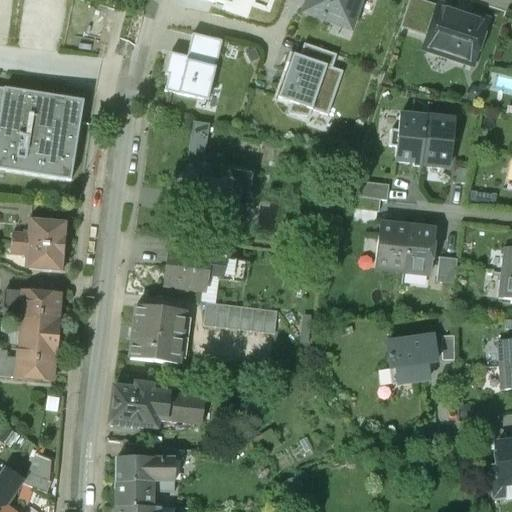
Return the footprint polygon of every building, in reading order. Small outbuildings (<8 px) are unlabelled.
[(334,26),(335,24),(349,28),(358,0),(308,0),(304,13),(325,20),(334,26)] [(436,10),(408,1),(401,25),(424,32),(427,37),(436,10)] [(487,22),(437,6),(436,10),(427,37),(423,48),(472,65),(487,22)] [(186,58),(169,54),(164,75),(168,76),(164,92),(207,102),(221,42),(192,35),(186,58)] [(299,58),(331,69),(336,56),(303,45),(299,58)] [(331,69),(299,58),(292,56),(277,99),(290,104),(287,114),(309,119),(311,111),(327,116),(343,72),(331,69)] [(83,102),(0,88),(0,170),(70,182),(83,102)] [(426,118),(399,115),(397,131),(390,131),(388,147),(395,148),(394,163),(413,165),(413,167),(420,168),(420,166),(426,118)] [(452,121),(426,118),(420,166),(447,169),(452,121)] [(194,153),(211,155),(213,122),(197,121),(194,153)] [(241,187),(207,181),(203,184),(200,198),(203,202),(200,219),(234,225),(241,187)] [(388,186),(358,183),(356,199),(379,201),(386,202),(388,186)] [(356,199),(355,199),(354,211),(378,213),(379,201),(356,199)] [(65,223),(30,220),(28,234),(12,233),(11,243),(63,247),(65,223)] [(407,229),(379,226),(374,269),(402,273),(407,229)] [(433,232),(407,229),(402,273),(428,276),(433,232)] [(193,242),(169,239),(168,251),(192,254),(193,242)] [(63,247),(11,243),(10,253),(27,254),(26,268),(61,271),(63,247)] [(511,249),(503,249),(500,274),(511,275),(511,249)] [(192,254),(168,251),(163,287),(201,292),(203,276),(216,278),(216,281),(242,285),(245,261),(192,254)] [(456,260),(438,259),(436,282),(454,285),(455,269),(456,260)] [(511,275),(500,274),(497,299),(511,300),(511,275)] [(60,296),(5,289),(2,317),(9,318),(9,312),(20,313),(19,319),(22,320),(38,322),(39,313),(58,315),(60,296)] [(276,313),(205,304),(202,329),(273,337),(276,313)] [(184,314),(135,308),(129,360),(177,366),(184,314)] [(58,315),(39,313),(38,322),(22,320),(18,351),(37,353),(36,360),(53,361),(56,362),(61,316),(57,316),(58,315)] [(453,337),(441,338),(441,362),(453,361),(453,337)] [(432,338),(385,345),(389,370),(395,370),(397,385),(428,381),(425,365),(435,364),(432,338)] [(511,341),(497,342),(498,368),(511,367),(511,341)] [(18,351),(16,350),(15,359),(5,358),(6,352),(0,351),(0,375),(51,381),(53,361),(36,360),(37,353),(18,351)] [(511,367),(498,368),(500,391),(511,390),(511,367)] [(151,386),(134,384),(133,390),(113,387),(108,423),(155,431),(157,422),(164,423),(168,396),(150,393),(151,386)] [(202,401),(168,396),(164,423),(198,428),(202,401)] [(262,439),(255,443),(261,454),(268,450),(262,439)] [(511,442),(495,445),(498,465),(501,486),(502,486),(511,484),(511,442)] [(172,450),(143,446),(142,458),(152,458),(153,460),(171,460),(172,450)] [(50,461),(35,455),(22,486),(45,496),(51,483),(48,482),(50,461)] [(142,458),(116,458),(116,484),(152,484),(153,460),(152,458),(142,458)] [(171,460),(153,460),(152,484),(153,484),(171,485),(171,460)] [(498,465),(486,466),(491,502),(504,500),(502,486),(501,486),(498,465)] [(152,484),(116,484),(116,509),(152,509),(152,493),(152,484)] [(153,484),(152,484),(152,493),(172,493),(172,485),(171,485),(153,484)] [(13,496),(0,487),(0,503),(5,507),(13,496)]
